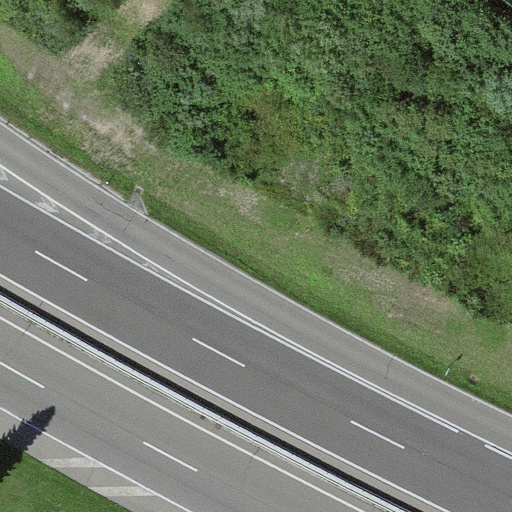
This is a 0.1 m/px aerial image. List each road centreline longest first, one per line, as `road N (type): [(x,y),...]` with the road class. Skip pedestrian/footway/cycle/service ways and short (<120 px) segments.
road 1 (motorway): [(464,478),(0,144)]
road 2 (motorway): [(464,478),(0,229)]
road 3 (motorway): [(0,365),(271,511)]
